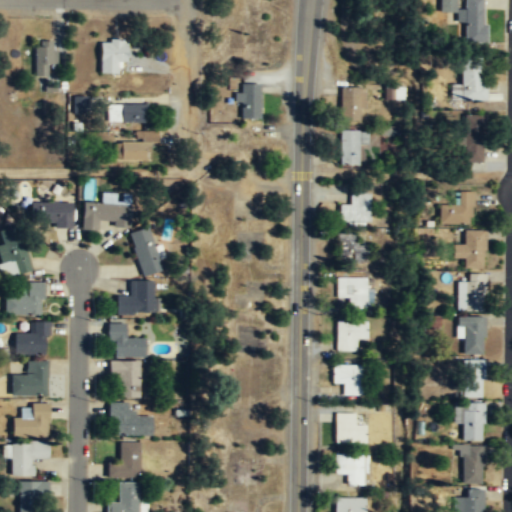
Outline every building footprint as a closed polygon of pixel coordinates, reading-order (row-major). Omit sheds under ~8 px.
[(454,11),(454,0),(440,0),(440,11),(454,11)] [(484,0),(464,0),(464,42),(484,42),(484,0)] [(54,40),(33,40),(33,74),(44,74),(44,64),(54,64),(54,40)] [(125,43),(98,43),(98,72),(116,72),(116,62),(125,62),(125,43)] [(461,84),(449,84),(449,100),(483,100),(483,57),(461,57),(461,84)] [(238,102),(238,117),(258,117),(258,84),(236,84),(236,102),(238,102)] [(362,86),(339,86),(339,120),(362,120),(362,86)] [(72,97),(72,113),(85,113),(85,97),(72,97)] [(144,104),(108,104),(108,123),(144,123),(144,104)] [(481,162),(481,115),(462,115),(462,162),(481,162)] [(357,164),(357,145),(366,145),(366,129),(338,129),(338,164),(357,164)] [(115,142),(115,161),(144,161),(144,142),(115,142)] [(437,223),(472,223),(472,191),(452,191),(452,203),(437,203),(437,223)] [(368,221),(368,192),(348,192),(348,202),(338,202),(338,221),(368,221)] [(69,203),(28,203),(28,226),(69,226),(69,203)] [(80,229),(97,229),(97,222),(111,222),(111,228),(127,229),(128,204),(80,203),(80,229)] [(29,272),(20,227),(0,230),(0,240),(1,245),(0,245),(0,268),(2,277),(29,272)] [(159,271),(147,227),(127,233),(140,276),(159,271)] [(462,268),(482,269),(483,230),(462,229),(462,244),(451,244),(451,258),(462,259),(462,268)] [(355,245),(355,233),(335,233),(335,262),(366,262),(366,245),(355,245)] [(483,273),(465,273),(466,283),(454,283),(455,311),(477,310),(477,292),(483,292),(483,273)] [(334,278),(334,299),(346,299),(346,309),(363,309),(363,278),(334,278)] [(150,313),(150,281),(127,281),(127,296),(113,296),(113,313),(150,313)] [(2,296),(2,316),(40,316),(41,283),(23,283),(23,296),(2,296)] [(455,339),(461,339),(461,353),(481,353),(481,316),(455,316),(455,339)] [(31,335),(12,335),(12,355),(45,355),(45,322),(31,322),(31,335)] [(333,352),(355,352),(355,340),(365,340),(365,322),(333,322),(333,352)] [(123,336),(123,323),(105,323),(105,343),(113,343),(113,356),(142,356),(143,337),(123,336)] [(462,396),(481,396),(481,359),(462,359),(462,396)] [(116,397),(137,397),(137,360),(107,360),(107,379),(116,379),(116,397)] [(45,361),(23,361),(23,374),(9,374),(9,394),(45,394),(45,361)] [(361,395),(361,365),(330,365),(330,383),(341,383),(341,395),(361,395)] [(9,436),(36,436),(36,426),(47,426),(47,402),(28,402),(28,414),(9,414),(9,436)] [(149,435),(149,414),(126,414),(126,402),(106,402),(106,422),(114,422),(114,436),(149,435)] [(452,422),(461,422),(461,440),(481,440),(481,402),(452,402),(452,422)] [(362,442),(362,423),(352,423),(352,413),(333,413),(333,442),(362,442)] [(9,477),(31,476),(31,459),(46,459),(46,441),(2,442),(2,458),(8,458),(9,477)] [(137,442),(116,442),(116,462),(105,462),(105,478),(137,478),(137,442)] [(459,454),(459,483),(480,483),(480,445),(451,445),(451,454),(459,454)] [(363,454),(333,454),(333,473),(344,473),(344,485),(363,485),(363,454)] [(15,482),(15,511),(42,511),(42,482),(15,482)] [(138,511),(139,483),(115,482),(115,502),(104,502),(103,511),(138,511)] [(480,511),(480,488),(462,488),(462,498),(451,498),(451,511),(480,511)] [(363,511),(363,497),(333,497),(333,511),(363,511)]
